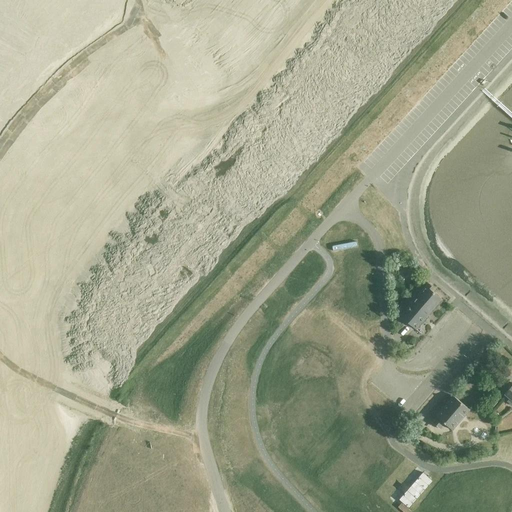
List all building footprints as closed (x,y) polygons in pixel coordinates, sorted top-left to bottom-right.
[(436,289),(428,283),(410,304),(400,316),(416,330),(426,318),(427,318),(442,299),(433,292),(436,289)] [(485,335),(482,341),(488,344),(491,337),(485,335)] [(436,417),(431,422),(441,430),(445,425),(450,429),(453,431),(470,411),(453,396),(435,416),(436,417)] [(423,473),(400,500),(409,508),(410,507),(432,481),(423,473)] [(402,503),(398,507),(403,511),(410,511),(411,511),(402,503)]
